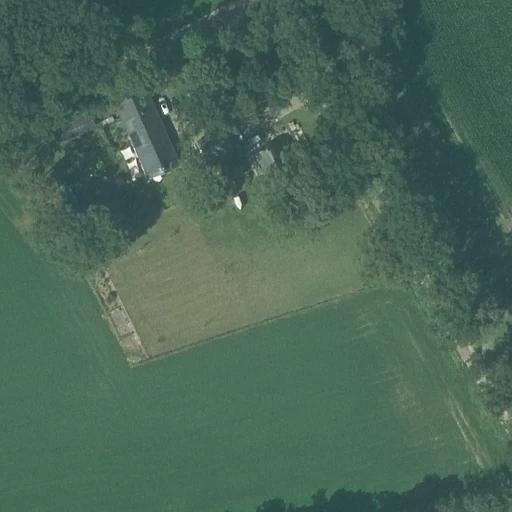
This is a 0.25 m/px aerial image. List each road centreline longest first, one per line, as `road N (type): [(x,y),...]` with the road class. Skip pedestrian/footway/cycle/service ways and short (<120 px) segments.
road 1 (residential): [(511,431),(268,0)]
road 2 (residential): [(251,0),(76,84),(35,84),(0,72)]
